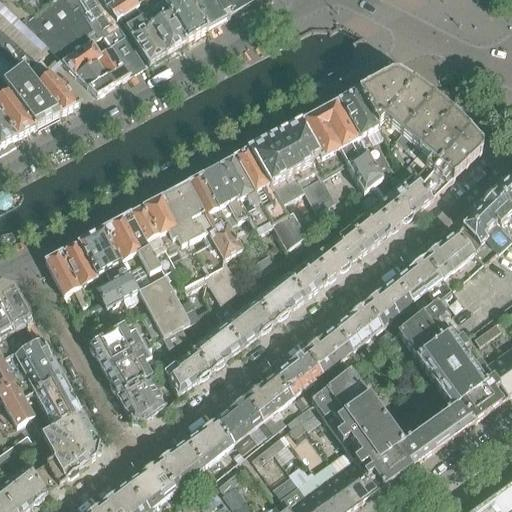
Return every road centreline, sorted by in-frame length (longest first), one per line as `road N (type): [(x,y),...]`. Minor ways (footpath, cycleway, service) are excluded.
road 1 (residential): [(130,465),(396,264),(511,162)]
road 2 (residential): [(20,262),(431,34)]
road 3 (residential): [(318,0),(0,173)]
road 4 (residential): [(130,465),(20,262)]
road 5 (residential): [(511,433),(403,511)]
